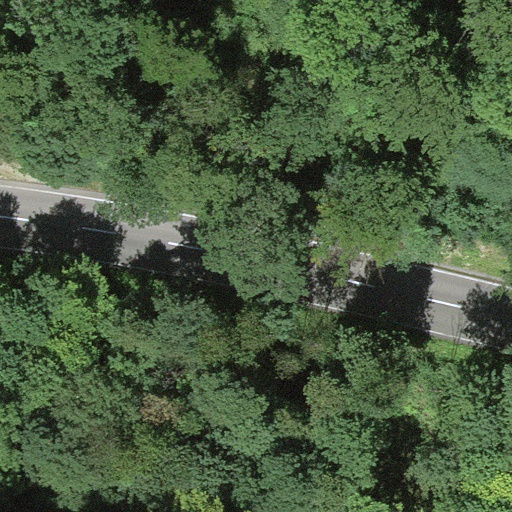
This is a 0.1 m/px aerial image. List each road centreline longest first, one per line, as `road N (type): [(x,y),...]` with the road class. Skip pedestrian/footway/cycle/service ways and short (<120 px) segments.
road 1 (tertiary): [(0,221),(317,274),(511,335)]
road 2 (track): [(122,511),(0,485)]
